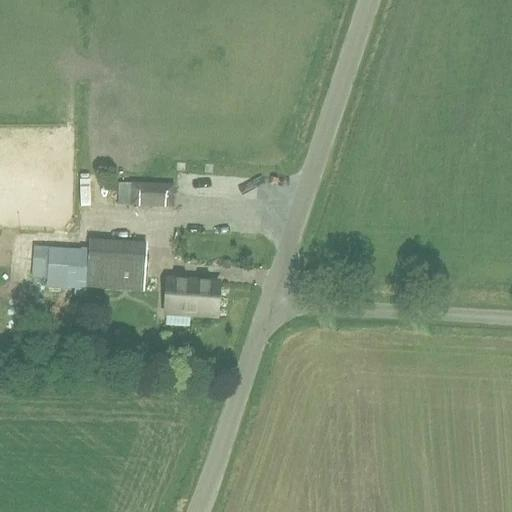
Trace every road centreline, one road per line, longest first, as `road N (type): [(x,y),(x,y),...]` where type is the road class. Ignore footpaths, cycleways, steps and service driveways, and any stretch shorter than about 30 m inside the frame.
road 1 (unclassified): [(274,295),(368,0)]
road 2 (unclassified): [(511,319),(346,309),(274,295)]
road 3 (unclassified): [(198,511),(274,295)]
